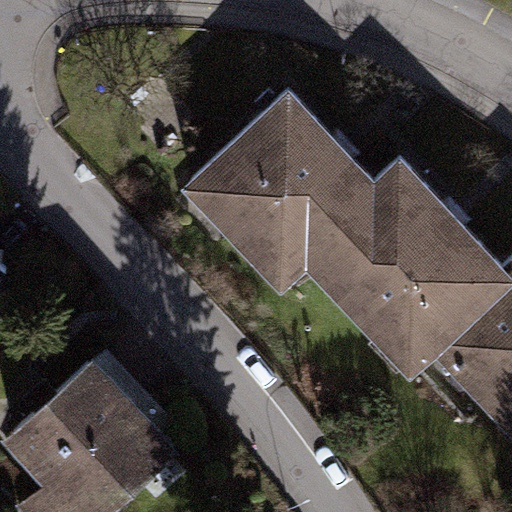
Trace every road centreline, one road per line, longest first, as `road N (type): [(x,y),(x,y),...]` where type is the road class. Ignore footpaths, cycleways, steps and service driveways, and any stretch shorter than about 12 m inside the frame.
road 1 (residential): [(353,511),(0,93)]
road 2 (residential): [(511,89),(315,0)]
